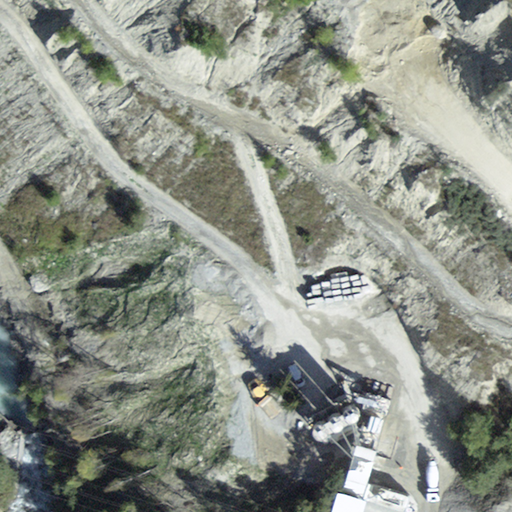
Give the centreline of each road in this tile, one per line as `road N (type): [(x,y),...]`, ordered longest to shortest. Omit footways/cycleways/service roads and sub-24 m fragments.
road 1 (track): [(0,32),(109,153),(330,371),(383,448),(378,511)]
road 2 (track): [(511,323),(495,322),(303,152),(124,59),(79,0)]
